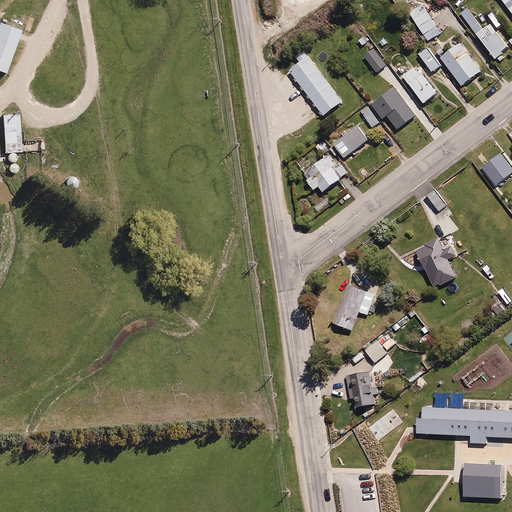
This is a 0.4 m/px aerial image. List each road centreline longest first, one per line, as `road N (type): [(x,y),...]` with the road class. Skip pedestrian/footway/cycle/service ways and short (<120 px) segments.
road 1 (residential): [(282,273),(511,98)]
road 2 (tertiary): [(241,0),(282,273)]
road 3 (tertiary): [(282,273),(317,511)]
